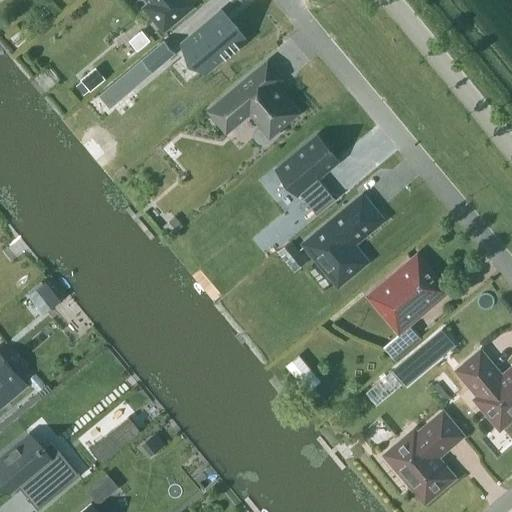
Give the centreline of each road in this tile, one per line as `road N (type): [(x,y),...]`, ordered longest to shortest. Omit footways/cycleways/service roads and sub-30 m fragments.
road 1 (residential): [(511,271),(284,0)]
road 2 (unclassified): [(511,149),(390,0)]
